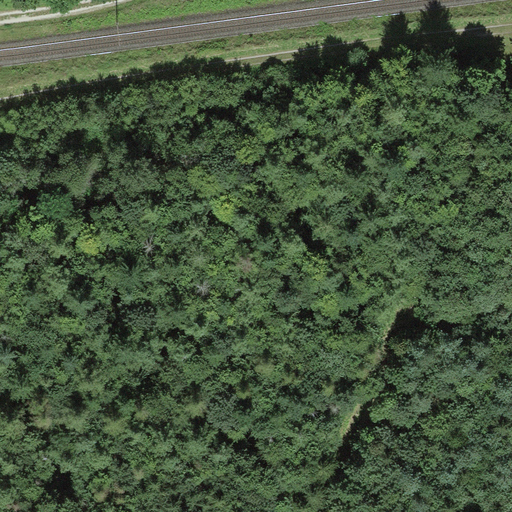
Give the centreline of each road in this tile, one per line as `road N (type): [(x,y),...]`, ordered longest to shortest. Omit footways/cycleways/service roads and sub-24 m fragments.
road 1 (track): [(0,97),(511,28)]
road 2 (track): [(320,511),(511,58)]
